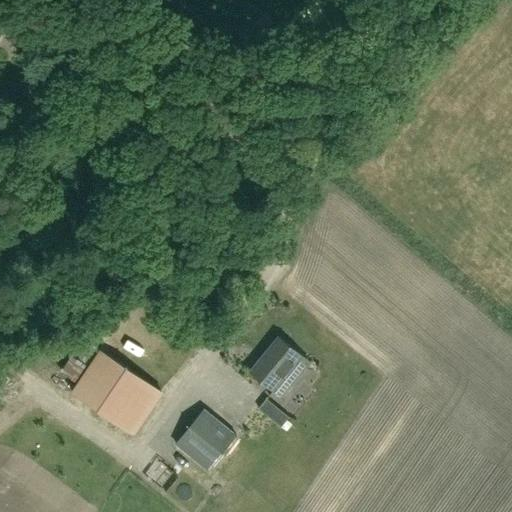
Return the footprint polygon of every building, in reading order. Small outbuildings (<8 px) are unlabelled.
[(301,354),(278,336),(250,370),(280,395),(292,381),(284,375),(301,354)] [(159,337),(147,354),(160,363),(172,347),(159,337)] [(135,435),(164,392),(100,349),(71,392),(135,435)] [(310,417),(317,425),(329,414),(322,406),(310,417)] [(187,451),(209,469),(238,434),(205,407),(176,443),(187,451)] [(75,432),(23,511),(71,511),(109,454),(75,432)] [(197,511),(209,492),(159,464),(161,461),(141,449),(119,488),(143,501),(136,511),(197,511)]
